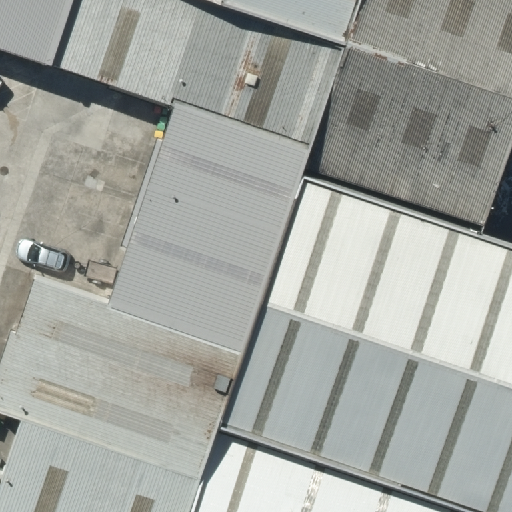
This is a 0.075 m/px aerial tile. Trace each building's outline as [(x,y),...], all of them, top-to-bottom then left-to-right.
[(0,0),(0,51),(57,71),(84,0),(0,0)] [(214,0),(358,48),(373,0),(214,0)] [(511,0),(373,0),(358,48),(312,188),(481,245),(511,166),(511,0)] [(511,511),(511,254),(481,245),(312,188),(229,441),(440,511),(511,511)] [(205,511),(221,464),(29,400),(0,485),(0,511),(205,511)] [(440,511),(229,441),(221,464),(205,511),(440,511)]
